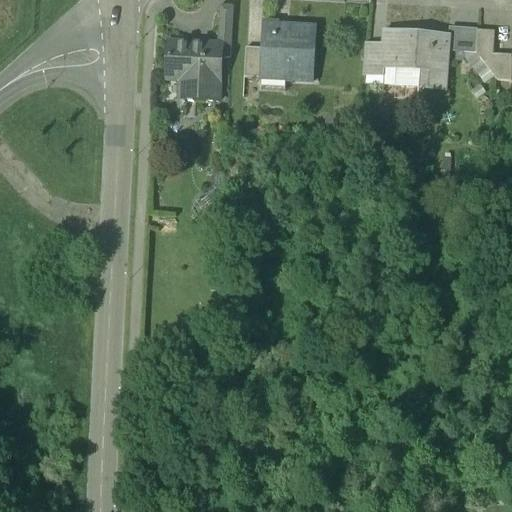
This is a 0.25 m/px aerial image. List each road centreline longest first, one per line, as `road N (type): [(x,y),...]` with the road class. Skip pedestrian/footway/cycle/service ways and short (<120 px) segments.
road 1 (residential): [(101,511),(122,55)]
road 2 (unclassified): [(0,90),(23,70),(62,55),(122,55)]
